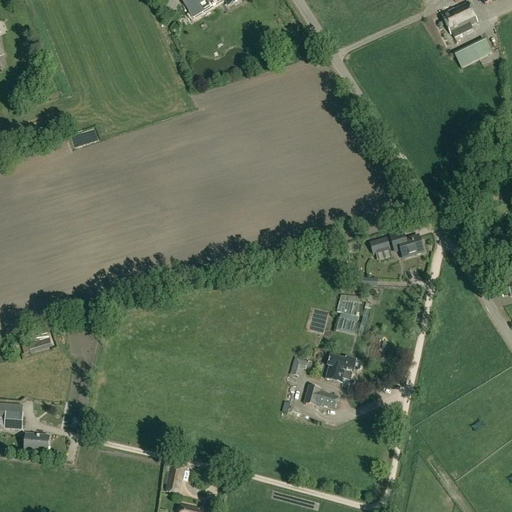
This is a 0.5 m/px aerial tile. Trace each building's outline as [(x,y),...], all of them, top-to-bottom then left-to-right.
[(193,0),(186,0),(183,3),(190,15),(199,9),(196,3),(193,0)] [(468,3),(441,16),(450,35),(452,35),(454,40),(473,31),(471,26),(477,22),(468,3)] [(461,70),(492,55),(484,40),(453,55),(461,70)] [(405,241),(403,235),(391,239),(396,253),(401,251),(403,259),(424,253),(418,237),(405,241)] [(373,256),(391,251),(387,238),(369,243),(373,256)] [(356,273),(356,268),(351,268),(352,273),(350,273),(350,276),(349,276),(349,286),(360,286),(359,273),(356,273)] [(346,303),(348,304),(347,314),(359,314),(360,304),(346,303)] [(357,329),(358,322),(343,320),(343,327),(357,329)] [(52,349),(48,334),(34,338),(35,344),(27,346),(27,345),(21,347),(24,356),(30,353),(30,355),(52,349)] [(348,361),(331,357),(328,367),(329,367),(326,380),(342,384),(343,379),(351,381),(353,374),(357,361),(349,359),(348,361)] [(305,370),(307,362),(295,359),(293,366),(301,369),(305,370)] [(316,405),(320,390),(306,387),(302,401),(316,405)] [(337,408),(340,399),(334,398),(335,395),(321,391),(317,406),(330,409),(331,407),(337,408)] [(0,429),(22,431),(23,407),(1,406),(0,418),(0,429)] [(47,456),(49,438),(26,436),(24,454),(47,456)] [(178,495),(184,469),(172,466),(167,493),(178,495)]
